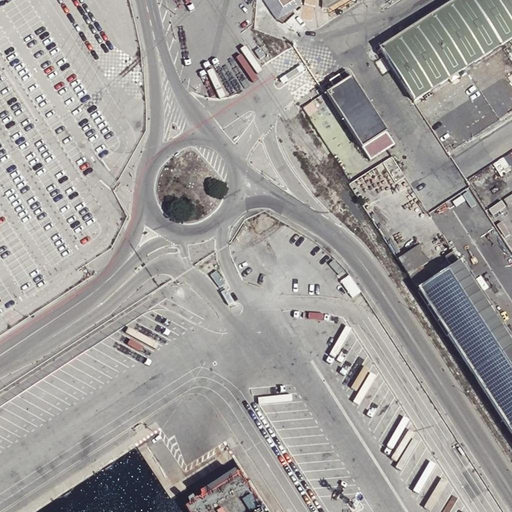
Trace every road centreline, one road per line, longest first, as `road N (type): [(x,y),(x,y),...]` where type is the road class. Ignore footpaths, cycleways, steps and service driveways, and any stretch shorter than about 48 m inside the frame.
road 1 (unclassified): [(352,43),(316,46),(274,71),(217,121),(207,142)]
road 2 (unclassified): [(231,162),(277,102),(333,66),(352,43)]
